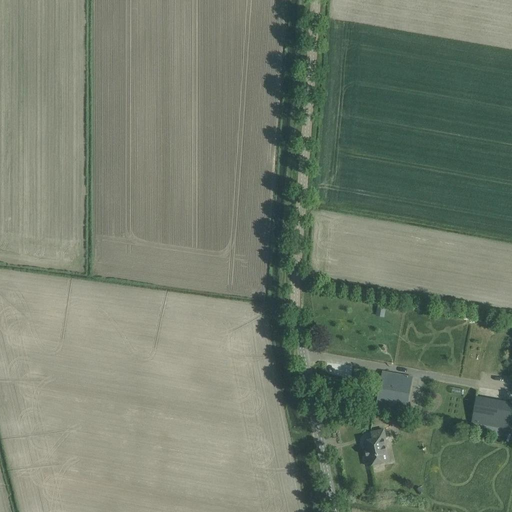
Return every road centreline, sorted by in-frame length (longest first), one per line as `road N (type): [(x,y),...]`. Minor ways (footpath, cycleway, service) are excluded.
road 1 (unclassified): [(336,511),(298,322),(317,0)]
road 2 (unknown): [(302,343),(498,373),(511,388)]
